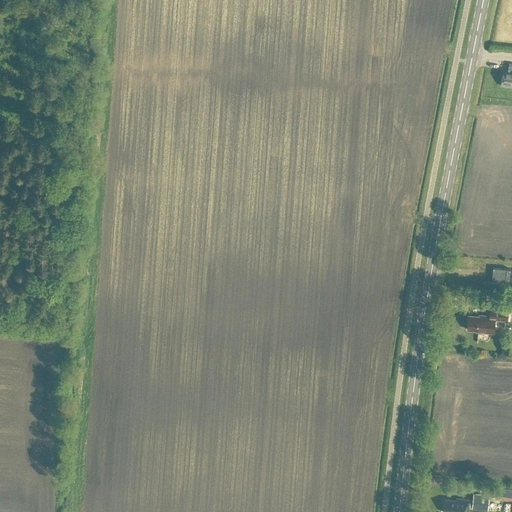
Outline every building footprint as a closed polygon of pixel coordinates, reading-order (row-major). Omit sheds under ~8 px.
[(511,63),(509,63),(507,71),(503,70),(500,85),(511,86),(511,63)] [(492,281),(509,282),(510,269),(493,267),(492,281)] [(507,320),(508,308),(492,307),(491,315),(484,315),(483,316),(468,315),(467,329),(476,330),(476,331),(494,332),(495,319),(507,320)] [(490,497),(511,499),(511,489),(488,486),(487,492),(491,492),(490,497)] [(487,511),(489,495),(473,493),(473,499),(457,498),(456,500),(445,498),(443,511),(487,511)]
